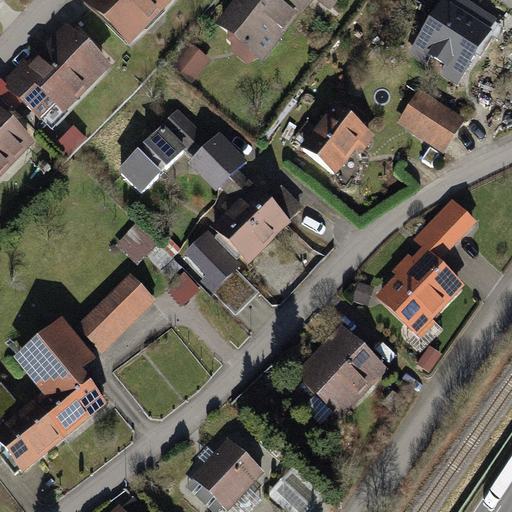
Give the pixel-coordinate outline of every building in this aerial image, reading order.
[(91,0),(127,38),(166,0),(91,0)] [(345,0),(237,0),(216,28),(264,64),(314,1),(333,15),(345,0)] [(462,83),(498,26),(457,0),(452,0),(417,55),(462,83)] [(50,119),(113,57),(76,19),(13,81),(50,119)] [(0,162),(39,127),(2,87),(0,88),(0,162)] [(469,126),(420,95),(399,128),(447,159),(469,126)] [(377,140),(334,107),(301,150),(344,183),(377,140)] [(208,140),(181,113),(117,175),(144,202),(208,140)] [(76,158),(90,142),(76,130),(62,147),(76,158)] [(252,163),(223,137),(191,172),(220,198),(252,163)] [(258,187),(211,230),(248,269),(294,226),(258,187)] [(296,222),(307,209),(288,193),(277,205),(296,222)] [(461,247),(433,222),(414,243),(424,252),(378,301),(420,339),(466,289),(442,268),(461,247)] [(206,238),(181,261),(236,320),(261,296),(206,238)] [(130,279),(78,330),(104,356),(156,306),(130,279)] [(63,325),(14,363),(43,401),(25,416),(3,388),(0,389),(0,452),(19,478),(110,408),(86,377),(97,369),(63,325)] [(390,373),(342,330),(297,380),(345,423),(390,373)] [(230,511),(264,477),(230,444),(193,483),(224,511),(230,511)] [(314,511),(322,504),(292,477),(272,500),(284,511),(314,511)]
